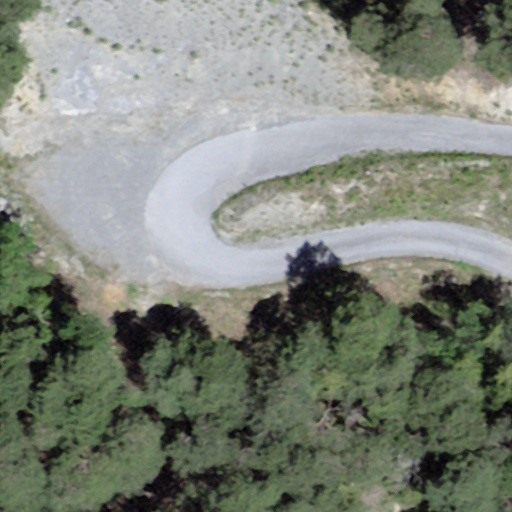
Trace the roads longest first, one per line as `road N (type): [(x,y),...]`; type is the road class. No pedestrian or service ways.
road 1 (track): [(511,269),(454,243),(222,275),(157,240),(180,182),(266,126),(511,148)]
road 2 (track): [(180,182),(0,147)]
